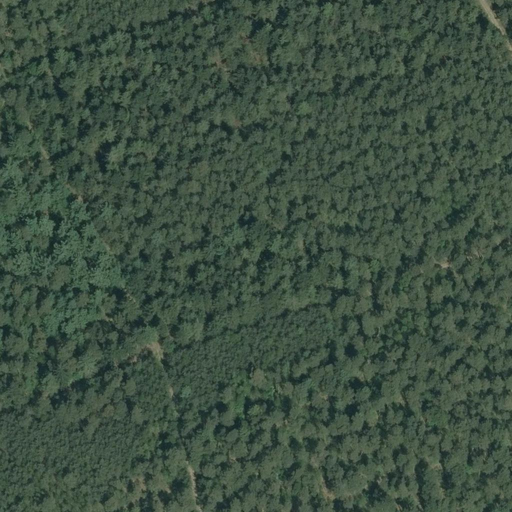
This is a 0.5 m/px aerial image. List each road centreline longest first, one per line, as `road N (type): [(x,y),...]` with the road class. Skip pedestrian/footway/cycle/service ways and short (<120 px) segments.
road 1 (track): [(165,357),(511,243)]
road 2 (track): [(165,357),(0,80)]
road 3 (track): [(0,88),(243,0)]
road 4 (track): [(511,453),(424,472),(341,511)]
road 5 (track): [(0,419),(165,357)]
road 6 (track): [(199,511),(165,357)]
